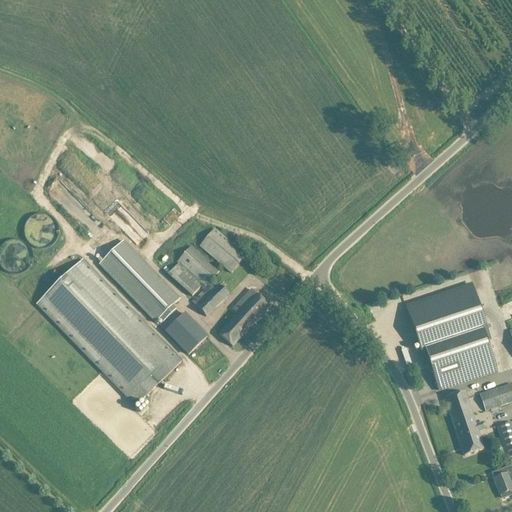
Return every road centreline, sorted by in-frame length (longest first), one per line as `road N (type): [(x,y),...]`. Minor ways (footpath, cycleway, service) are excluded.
road 1 (unclassified): [(105,511),(315,276)]
road 2 (unclassified): [(453,511),(396,377),(315,276)]
road 3 (unclassified): [(315,276),(511,97)]
road 4 (track): [(474,130),(383,0)]
